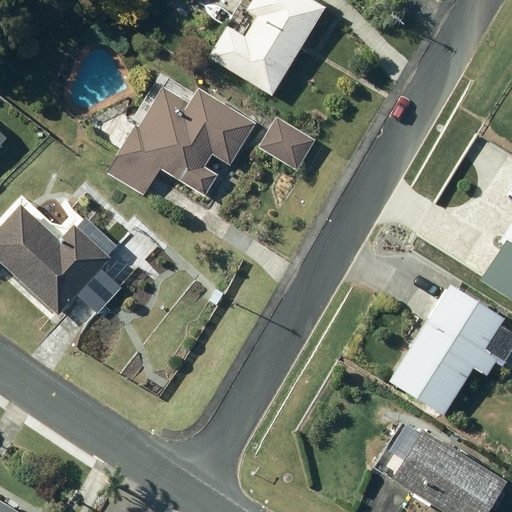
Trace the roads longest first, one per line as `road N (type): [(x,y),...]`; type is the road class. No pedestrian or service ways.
road 1 (residential): [(195,497),(476,0)]
road 2 (tertiary): [(195,497),(0,365)]
